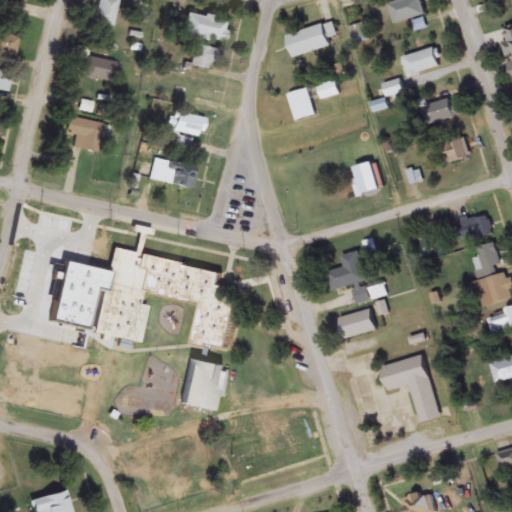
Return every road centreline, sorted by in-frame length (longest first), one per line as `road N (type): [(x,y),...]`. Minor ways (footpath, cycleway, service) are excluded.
road 1 (residential): [(368,511),(249,116),(274,0)]
road 2 (residential): [(511,181),(287,248),(0,186)]
road 3 (residential): [(0,302),(66,0)]
road 4 (residential): [(239,511),(511,427)]
road 5 (residential): [(511,171),(458,0)]
road 6 (residential): [(120,511),(90,454),(0,426)]
road 7 (residential): [(249,116),(223,235)]
